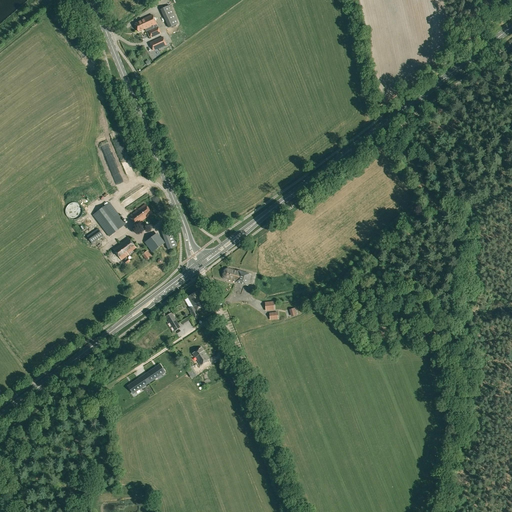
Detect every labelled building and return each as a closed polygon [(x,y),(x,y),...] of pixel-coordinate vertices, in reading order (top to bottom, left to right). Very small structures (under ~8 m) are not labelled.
[(161,6),(168,25),(177,21),(170,2),(161,6)] [(148,31),(151,38),(161,33),(152,15),(141,20),(141,21),(134,24),(138,32),(145,29),(148,28),(149,31),(148,31)] [(153,50),(166,45),(163,37),(150,43),(153,50)] [(286,199),(290,204),(298,198),(295,193),(286,199)] [(109,237),(126,224),(109,203),(93,215),(109,237)] [(130,215),(132,217),(137,224),(152,213),(145,204),(130,215)] [(168,249),(177,246),(169,224),(160,228),(168,249)] [(92,243),(103,236),(98,229),(87,236),(92,243)] [(156,245),(155,242),(151,244),(150,242),(148,244),(152,250),(165,242),(159,232),(156,233),(158,235),(162,242),(156,245)] [(128,254),(136,248),(129,238),(113,249),(121,260),(129,255),(128,254)] [(152,257),(147,251),(142,255),(146,261),(152,257)] [(248,286),(251,275),(239,271),(238,272),(228,269),(226,269),(224,270),(223,271),(222,273),(222,274),(223,275),(223,276),(225,278),(226,279),(236,281),(236,282),(248,286)] [(194,318),(198,315),(196,310),(205,305),(197,292),(188,297),(193,307),(189,309),(194,318)] [(266,311),(274,311),(273,302),(265,302),(266,311)] [(270,320),(278,320),(277,312),(269,313),(270,320)] [(171,315),(167,317),(175,329),(179,327),(171,315)] [(209,359),(201,347),(192,353),(201,365),(209,359)] [(161,367),(160,364),(150,371),(147,374),(151,380),(155,377),(154,377),(163,370),(161,367)] [(138,379),(128,386),(130,388),(133,391),(142,385),(142,386),(146,384),(142,378),(138,380),(138,379)]
